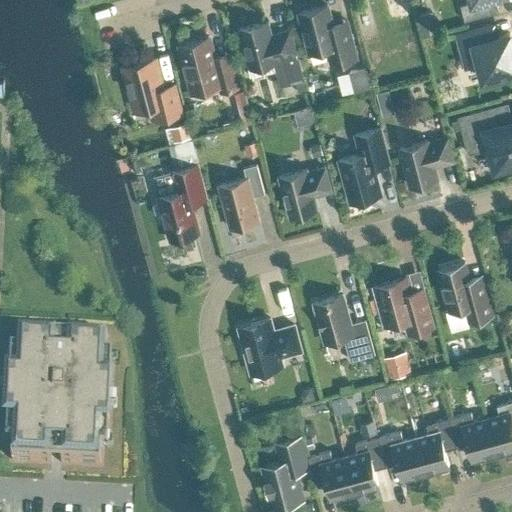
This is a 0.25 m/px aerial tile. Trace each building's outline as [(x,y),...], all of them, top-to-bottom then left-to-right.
[(465,18),(499,9),(496,0),(468,0),(460,2),(465,18)] [(332,22),(327,2),(299,10),(309,49),(327,44),(332,62),(356,56),(346,18),(332,22)] [(438,28),(433,8),(418,12),(422,31),(438,28)] [(271,32),(267,18),(239,26),(250,65),(275,59),(281,82),(295,78),(298,90),(306,88),(290,27),(271,32)] [(493,35),(489,23),(457,31),(466,64),(478,61),(483,77),(511,69),(511,40),(509,31),(493,35)] [(214,54),(209,34),(179,42),(184,58),(183,59),(186,73),(188,73),(191,86),(219,78),(222,89),(238,85),(228,50),(214,54)] [(162,85),(155,57),(124,65),(135,107),(156,101),(160,116),(181,110),(174,82),(162,85)] [(363,66),(346,70),(351,91),(369,86),(363,66)] [(379,100),(391,97),(389,86),(376,89),(379,100)] [(493,105),(459,114),(468,151),(491,145),(496,164),(510,160),(511,164),(511,163),(511,119),(498,123),(493,105)] [(170,123),(181,163),(203,157),(192,117),(170,123)] [(350,199),(374,193),(381,191),(374,163),(390,159),(381,125),(355,132),(360,151),(339,157),(350,199)] [(454,158),(448,134),(428,140),(427,138),(400,145),(410,183),(438,176),(434,163),(454,158)] [(258,151),(254,138),(244,141),(247,154),(258,151)] [(323,151),(320,141),(309,143),(312,154),(323,151)] [(199,229),(191,199),(207,195),(198,161),(171,168),(176,188),(158,193),(159,197),(156,198),(154,202),(156,209),(160,212),(163,211),(170,237),(199,229)] [(231,225),(259,218),(252,194),(265,191),(257,162),(244,165),(246,175),(219,182),(231,225)] [(331,188),(325,164),(308,169),(307,166),(279,174),(289,213),(318,206),(314,193),(331,188)] [(472,284),(465,259),(438,266),(450,308),(465,303),(469,318),(492,312),(484,280),(472,284)] [(409,289),(405,275),(375,283),(378,295),(367,298),(371,312),(382,309),(385,322),(404,317),(408,330),(433,323),(423,285),(409,289)] [(351,321),(343,292),(314,300),(325,339),(344,334),(350,358),(375,351),(365,317),(351,321)] [(273,328),(270,316),(239,324),(243,341),(241,341),(245,354),(246,353),(251,370),(282,361),(280,353),(301,347),(294,322),(273,328)] [(106,366),(107,339),(19,334),(17,361),(11,360),(7,436),(13,436),(12,463),(100,467),(102,441),(108,441),(112,366),(106,366)] [(411,370),(406,349),(384,354),(389,376),(411,370)] [(487,415),(496,450),(504,447),(505,451),(511,448),(511,398),(498,402),(500,411),(487,415)] [(496,450),(487,415),(475,418),(472,409),(449,415),(455,439),(467,436),(472,456),(474,455),(475,459),(488,455),(488,452),(496,450)] [(444,442),(455,439),(449,415),(427,421),(429,431),(416,434),(425,469),(434,466),(435,470),(448,466),(447,463),(449,462),(444,442)] [(375,429),(372,418),(359,421),(362,432),(375,429)] [(425,469),(416,434),(404,438),(401,428),(378,434),(385,458),(396,455),(401,475),(404,474),(405,478),(418,474),(417,471),(425,469)] [(271,504),(302,496),(295,468),(308,464),(300,434),(277,441),(282,458),(264,463),(267,478),(266,478),(269,489),(267,489),(271,504)] [(373,461),(385,458),(378,434),(356,440),(358,450),(345,453),(354,488),(363,485),(364,489),(377,485),(376,482),(378,481),(373,461)] [(354,488),(345,453),(333,457),(330,447),(308,453),(315,477),(325,474),(331,494),(333,493),(334,497),(347,493),(346,490),(354,488)]
